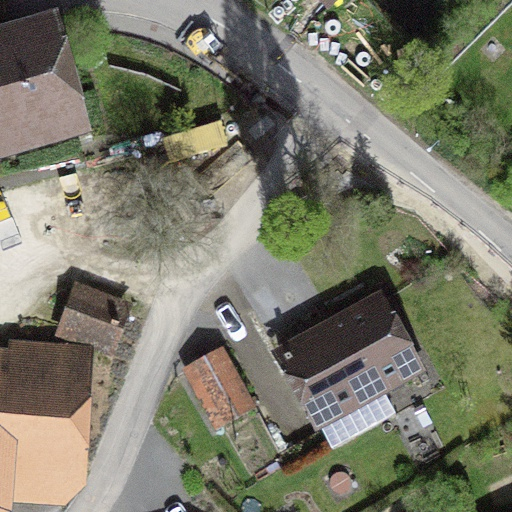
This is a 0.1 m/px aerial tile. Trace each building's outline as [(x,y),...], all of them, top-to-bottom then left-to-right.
[(317,0),(330,14),(345,0),(317,0)] [(0,167),(91,143),(58,19),(0,34),(0,167)] [(114,362),(133,305),(74,285),(56,338),(77,345),(77,342),(97,349),(95,356),(114,362)] [(425,372),(382,295),(271,357),(315,434),(321,431),(331,449),(385,419),(374,401),(425,372)] [(9,342),(9,353),(0,352),(0,511),(12,511),(14,504),(63,508),(86,495),(94,349),(9,342)] [(255,411),(223,350),(185,371),(217,431),(255,411)]
